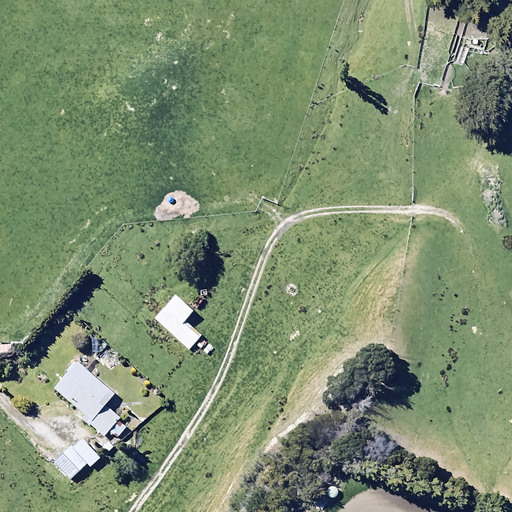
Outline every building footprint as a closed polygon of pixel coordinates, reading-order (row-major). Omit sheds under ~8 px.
[(165,309),(144,332),(178,363),(191,349),(174,334),(183,325),(165,309)] [(91,351),(81,351),(81,365),(91,365),(91,363),(96,363),(96,357),(91,357),(91,351)] [(108,375),(95,364),(88,372),(101,383),(108,375)] [(68,376),(44,403),(73,429),(71,432),(78,438),(79,437),(93,449),(98,444),(107,451),(116,441),(112,438),(109,440),(105,436),(109,432),(95,419),(104,409),(68,376)] [(61,459),(43,476),(59,493),(76,477),(80,481),(90,471),(72,453),(63,461),(61,459)] [(104,460),(97,453),(89,462),(96,469),(104,460)] [(315,503),(314,504),(314,505),(314,506),(314,507),(314,508),(314,509),(314,510),(315,510),(315,511),(316,511),(315,511),(326,511),(327,511),(328,511),(328,510),(328,509),(329,509),(329,508),(329,507),(329,506),(329,505),(328,504),(328,503),(327,502),(327,501),(326,501),(325,501),(325,500),(324,500),(323,500),(322,499),(321,499),(320,499),(320,500),(319,500),(318,500),(317,501),(316,501),(316,502),(315,502),(315,503)]
